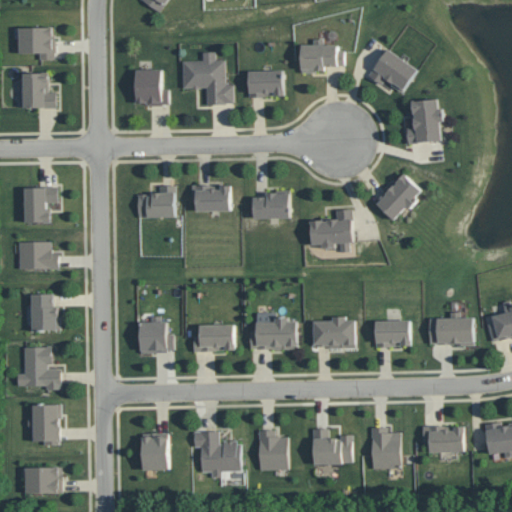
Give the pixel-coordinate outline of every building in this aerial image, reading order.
[(168,0),(161,10),(145,0),(168,0)] [(57,38),(57,52),(56,52),(56,58),(41,58),(41,51),(21,52),(21,26),(51,26),(51,25),(54,25),(54,34),(55,34),(55,37),(57,38)] [(346,49),(346,64),(326,64),(326,70),(317,70),(317,71),(302,71),(303,44),(314,44),(314,38),(325,38),(325,44),(339,43),(339,49),(346,49)] [(419,68),(403,92),(391,83),(392,81),(387,77),(383,83),(370,74),(389,48),(419,68)] [(235,83),(235,101),(227,101),(227,103),(209,103),(208,86),(201,86),(201,87),(194,88),(194,86),(185,86),(184,60),(204,59),(204,51),(217,51),(217,59),(226,59),(227,84),(235,83)] [(163,68),(163,88),(170,88),(170,103),(163,103),(163,104),(150,105),(150,102),(137,102),(137,68),(163,68)] [(284,69),(286,95),(250,96),(249,90),(251,90),(250,70),(284,69)] [(58,106),(25,106),(24,72),(44,71),(44,70),(50,70),(50,91),(58,91),(58,106)] [(439,98),(440,108),(444,107),(445,120),(442,121),(443,138),(410,143),(408,126),(416,126),(416,119),(414,119),(413,110),(414,110),(414,99),(439,98)] [(423,189),(417,196),(420,198),(411,207),(408,205),(395,218),(377,202),(398,178),(399,179),(406,172),(423,189)] [(232,184),(232,209),(198,210),(198,199),(193,199),(193,183),(213,183),(213,185),(232,184)] [(177,184),(177,216),(140,217),(139,193),(148,193),(148,194),(153,194),(153,192),(161,192),(161,184),(177,184)] [(59,185),(59,201),(48,201),(48,207),(52,207),(52,221),(27,221),(27,186),(48,185),(59,185)] [(291,189),(291,217),(255,218),(255,211),(252,211),(252,196),(268,196),(268,191),(278,191),(278,190),(291,189)] [(356,240),(351,240),(351,250),(342,251),(342,242),(337,242),(337,246),(324,247),(324,242),(314,243),(313,226),(312,226),(311,220),(325,218),(325,220),(329,220),(329,218),(338,217),(338,209),(354,207),(355,219),(354,219),(356,240)] [(61,252),(60,268),(21,268),(21,240),(53,240),(53,247),(54,247),(54,252),(61,252)] [(62,314),(62,329),(34,329),(34,292),(55,292),(55,306),(60,305),(60,314),(62,314)] [(511,336),(501,339),(500,338),(494,340),(489,323),(495,321),(493,314),(507,311),(504,301),(511,299),(511,302),(511,336)] [(475,316),(476,343),(462,344),(462,342),(439,343),(439,341),(431,341),(431,317),(452,317),(452,311),(462,310),(462,316),(475,316)] [(175,332),(176,348),(169,348),(169,350),(143,351),(142,321),(152,320),(152,315),(162,315),(163,320),(168,321),(169,333),(175,332)] [(357,319),(357,343),(356,343),(356,346),(331,347),(330,344),(316,345),(316,344),(314,344),(313,329),(315,329),(315,319),(334,319),(334,315),(347,315),(347,319),(357,319)] [(299,320),(300,348),(274,348),(273,347),(258,347),(258,346),(252,346),(252,330),(258,330),(258,320),(277,320),(277,316),(290,316),(290,320),(299,320)] [(411,319),(412,337),(413,339),(413,344),(393,344),(393,346),(377,346),(377,339),(378,338),(377,320),(411,319)] [(235,323),(237,348),(217,348),(217,350),(195,350),(195,335),(201,335),(201,323),(235,323)] [(62,368),(63,388),(47,388),(47,384),(20,384),(19,372),(27,372),(26,346),(53,345),(53,362),(49,362),(49,368),(62,368)] [(63,403),(63,417),(61,417),(62,440),(60,440),(60,443),(45,444),(45,439),(36,439),(35,426),(29,426),(29,417),(35,417),(35,403),(63,403)] [(511,421),(511,455),(507,456),(506,450),(492,453),(488,428),(487,428),(487,423),(503,421),(503,425),(511,424),(510,422),(511,421)] [(466,425),(467,450),(432,451),(431,440),(425,440),(424,424),(447,424),(447,426),(466,425)] [(402,431),(403,466),(375,467),(374,437),(373,437),(373,426),(389,426),(390,432),(402,431)] [(353,434),(354,461),(344,461),(344,463),(316,463),(315,438),(314,438),(314,427),(331,427),(331,437),(339,437),(339,438),(342,438),(342,434),(353,434)] [(290,436),(290,468),(262,468),(261,438),(260,438),(260,429),(277,429),(277,435),(290,436)] [(243,443),(243,469),(223,470),(223,476),(213,476),(213,470),(203,470),(203,445),(196,445),(196,430),(221,430),(221,443),(224,443),(224,439),(238,439),(238,443),(243,443)] [(170,432),(171,468),(145,469),(144,440),(143,440),(143,432),(170,432)] [(63,465),(64,491),(27,492),(28,466),(63,465)]
